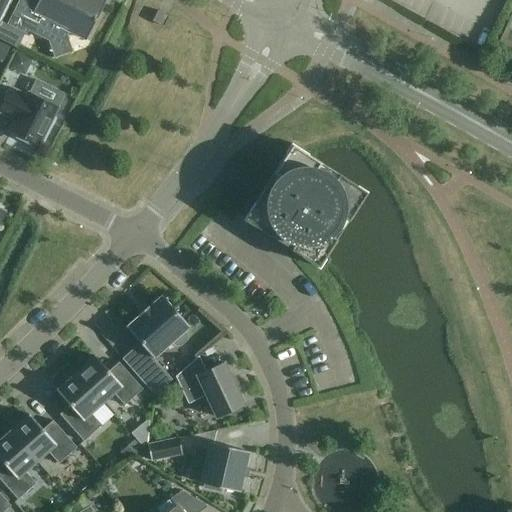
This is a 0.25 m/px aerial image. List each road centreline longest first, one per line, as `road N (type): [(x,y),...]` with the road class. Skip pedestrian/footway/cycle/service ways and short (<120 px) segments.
road 1 (residential): [(283,482),(281,406),(263,363),(231,321),(137,237)]
road 2 (residential): [(0,375),(137,237)]
road 3 (unclassified): [(137,237),(238,94)]
road 4 (tertiary): [(511,144),(376,69)]
road 5 (residential): [(0,166),(137,237)]
